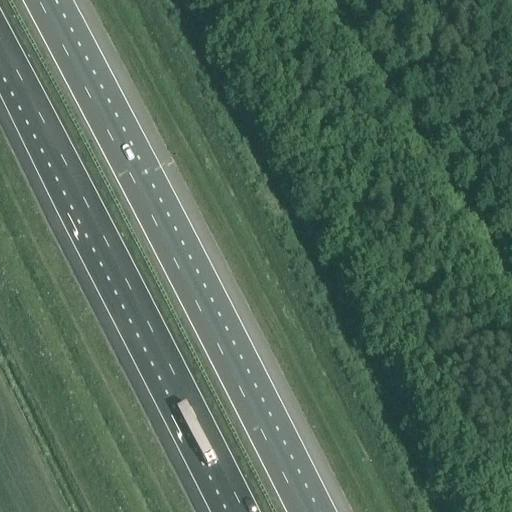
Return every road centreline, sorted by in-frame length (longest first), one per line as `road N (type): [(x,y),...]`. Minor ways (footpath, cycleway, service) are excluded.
road 1 (motorway): [(300,511),(37,0)]
road 2 (motorway): [(0,43),(240,511)]
road 3 (track): [(338,0),(511,266)]
